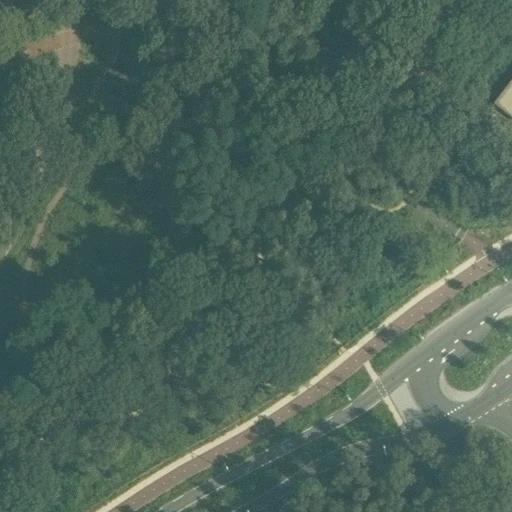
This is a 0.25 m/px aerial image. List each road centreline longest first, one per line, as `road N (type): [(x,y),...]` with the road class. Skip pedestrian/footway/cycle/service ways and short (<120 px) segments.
road 1 (secondary): [(417,361),(321,431),(167,511)]
road 2 (residential): [(0,244),(64,77),(66,0)]
road 3 (secondary): [(244,511),(329,461),(410,440),(457,417)]
